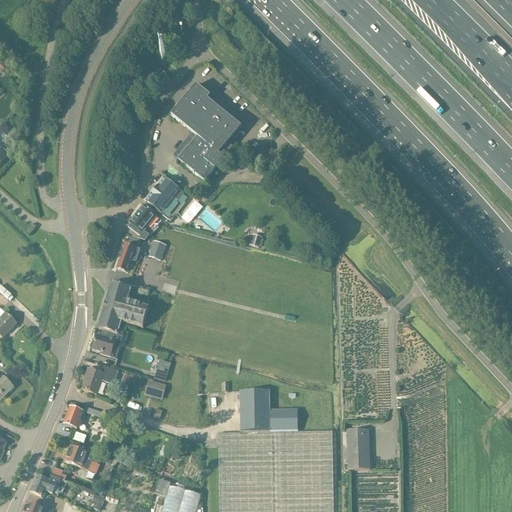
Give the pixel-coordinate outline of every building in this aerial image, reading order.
[(164,81),(167,76),(162,72),(159,77),(164,81)] [(235,139),(239,133),(237,132),(240,128),(208,101),(210,98),(196,87),(171,117),(191,134),(182,145),(175,154),(176,160),(177,161),(177,162),(185,168),(186,168),(193,175),(194,174),(195,175),(194,176),(204,184),(223,161),(217,155),(232,137),(235,139)] [(177,203),(183,195),(163,179),(145,202),(160,215),(173,200),(177,203)] [(130,225),(128,228),(140,238),(138,240),(145,242),(148,238),(147,236),(161,221),(143,206),(133,218),(134,219),(129,225),(130,225)] [(135,263),(139,252),(136,250),(139,243),(128,239),(125,246),(116,270),(126,274),(130,261),(135,263)] [(160,262),(166,247),(154,243),(149,257),(160,262)] [(142,330),(148,309),(127,303),(131,291),(111,285),(97,330),(100,331),(118,336),(121,323),(142,330)] [(146,296),(147,290),(139,288),(137,294),(146,296)] [(0,310),(0,338),(1,339),(15,325),(4,314),(0,310)] [(109,358),(114,342),(120,344),(122,337),(118,336),(100,331),(98,337),(97,336),(92,351),(101,354),(100,356),(109,358)] [(114,387),(118,373),(103,367),(101,374),(88,370),(85,378),(86,378),(81,391),(96,396),(101,382),(114,387)] [(0,395),(2,398),(12,388),(3,379),(0,382),(0,381),(0,395)] [(162,402),(166,388),(148,382),(143,397),(162,402)] [(333,511),(333,491),(332,432),(298,433),(297,433),(296,410),(268,411),(268,391),(238,392),(239,433),(217,434),(218,511),(333,511)] [(76,430),(83,413),(101,420),(102,415),(84,408),(82,413),(69,408),(63,425),(76,430)] [(156,411),(153,420),(159,422),(162,413),(156,411)] [(370,471),(368,431),(346,432),(348,472),(370,471)] [(71,447),(64,463),(80,469),(80,468),(88,471),(91,462),(94,457),(86,454),(87,453),(86,453),(87,449),(76,445),(75,449),(71,447)] [(106,457),(103,464),(114,469),(117,462),(106,457)] [(53,495),(57,486),(59,487),(61,481),(50,477),(48,481),(38,476),(31,493),(41,497),(44,491),(53,495)] [(129,498),(126,497),(121,495),(116,511),(134,511),(137,503),(129,500),(129,498)]
